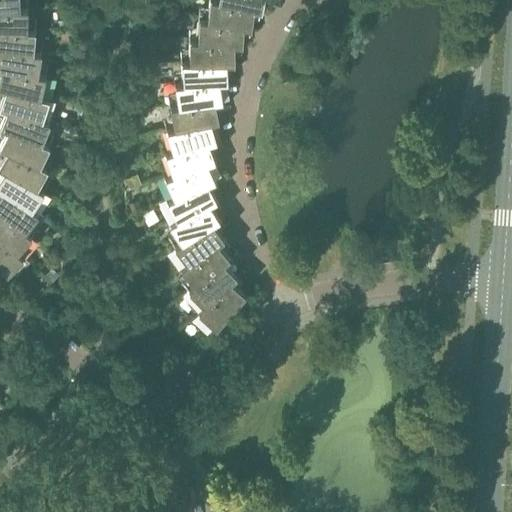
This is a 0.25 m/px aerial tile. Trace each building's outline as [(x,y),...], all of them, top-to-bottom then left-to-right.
[(210,0),(208,17),(242,22),(250,23),(253,4),(232,0),(210,0)] [(0,26),(24,27),(24,5),(16,5),(0,6),(0,26)] [(200,16),(199,38),(233,40),(241,41),(242,22),(208,17),(200,16)] [(0,26),(0,45),(30,48),(32,27),(24,27),(0,26)] [(191,37),(191,59),(225,59),(233,59),(233,40),(199,38),(191,37)] [(35,71),(38,49),(30,48),(0,45),(0,64),(1,65),(35,71)] [(142,46),(140,57),(152,59),(154,47),(142,46)] [(175,69),(176,81),(184,81),(218,78),(226,78),(225,59),(191,59),(183,59),(183,68),(175,69)] [(35,71),(1,65),(0,68),(0,84),(4,85),(38,93),(43,72),(35,71)] [(149,72),(139,73),(140,82),(150,81),(149,72)] [(184,81),(176,81),(179,103),(213,98),(221,97),(218,78),(184,81)] [(39,116),(45,95),(38,93),(4,85),(0,98),(0,103),(6,106),(39,116)] [(171,104),(176,125),(209,118),(217,116),(213,98),(179,103),(171,104)] [(39,138),(47,118),(39,116),(6,106),(0,121),(0,123),(7,126),(39,138)] [(168,127),(174,148),(207,138),(215,136),(209,118),(176,125),(168,127)] [(78,119),(76,127),(85,130),(87,122),(78,119)] [(37,161),(46,141),(39,138),(7,126),(0,140),(0,143),(6,146),(37,161)] [(166,150),(174,171),(206,159),(213,156),(207,138),(174,148),(166,150)] [(6,146),(0,157),(0,164),(4,167),(34,183),(44,164),(37,161),(6,146)] [(166,173),(175,193),(206,179),(214,176),(206,159),(174,171),(166,173)] [(4,167),(0,172),(0,186),(0,187),(29,205),(41,187),(34,183),(4,167)] [(125,177),(129,187),(140,183),(136,173),(125,177)] [(168,196),(178,216),(208,199),(215,196),(206,179),(175,193),(168,196)] [(0,186),(0,210),(22,227),(29,232),(36,224),(29,218),(36,210),(29,205),(0,187),(0,186)] [(171,220),(182,238),(211,220),(218,215),(208,199),(178,216),(171,220)] [(0,235),(14,248),(29,232),(22,227),(0,210),(0,235)] [(174,256),(182,265),(188,260),(216,240),(223,235),(211,220),(182,238),(176,242),(182,251),(174,256)] [(14,248),(0,235),(0,264),(10,275),(11,274),(6,268),(21,254),(14,248)] [(182,265),(196,281),(222,259),(228,254),(216,240),(188,260),(182,265)] [(235,273),(222,259),(196,281),(190,286),(205,302),(229,278),(235,273)] [(51,267),(44,274),(52,281),(58,274),(51,267)] [(210,329),(244,291),(229,278),(205,302),(199,308),(215,321),(209,328),(210,329)] [(31,296),(38,303),(48,293),(41,287),(31,296)]
